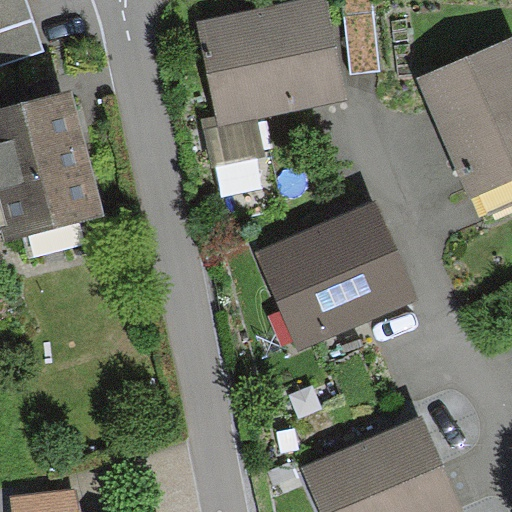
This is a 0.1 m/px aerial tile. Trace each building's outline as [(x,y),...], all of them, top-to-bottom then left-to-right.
[(0,0),(0,69),(44,54),(24,0),(0,0)] [(326,3),(198,27),(218,133),(258,125),(346,109),(326,3)] [(344,17),(352,79),(382,76),(374,13),(344,17)] [(511,47),(417,89),(471,211),(479,207),(487,227),(511,215),(511,47)] [(72,105),(0,123),(0,240),(4,239),(9,255),(105,230),(72,105)] [(264,155),(258,125),(218,133),(204,136),(223,226),(283,214),(270,153),(264,155)] [(418,310),(378,211),(257,258),(297,358),(418,310)] [(459,511),(425,426),(305,475),(320,511),(459,511)] [(9,511),(82,511),(80,494),(8,502),(9,511)]
